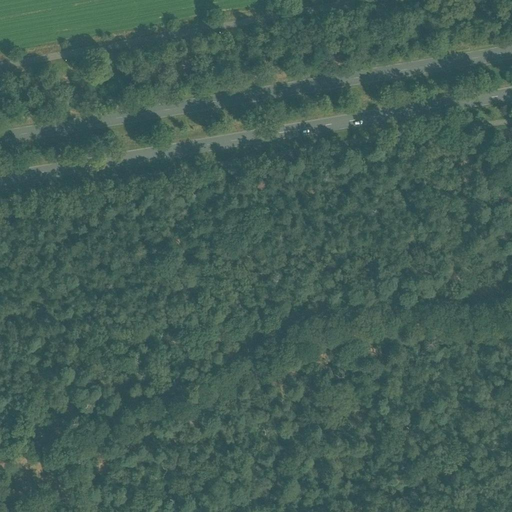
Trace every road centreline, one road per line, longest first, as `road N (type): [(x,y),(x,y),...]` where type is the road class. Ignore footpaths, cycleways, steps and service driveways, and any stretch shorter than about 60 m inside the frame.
road 1 (track): [(0,457),(70,443),(206,390),(332,327),(479,318),(511,307)]
road 2 (primary): [(511,52),(0,138)]
road 3 (primary): [(0,179),(511,94)]
road 4 (track): [(358,511),(511,444)]
